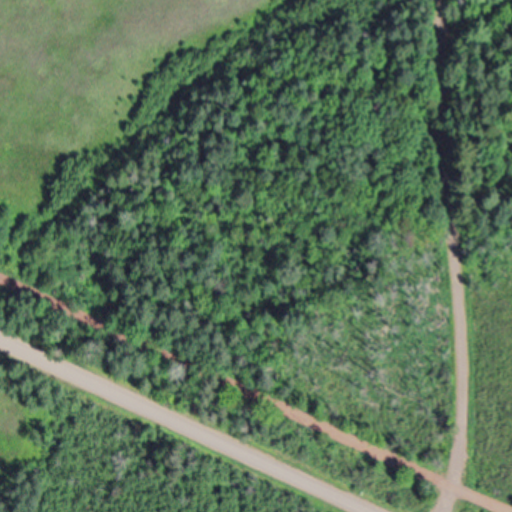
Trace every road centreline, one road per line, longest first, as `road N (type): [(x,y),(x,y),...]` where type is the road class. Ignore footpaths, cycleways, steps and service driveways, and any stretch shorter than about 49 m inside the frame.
road 1 (track): [(0,278),(506,511)]
road 2 (residential): [(0,341),(369,511)]
